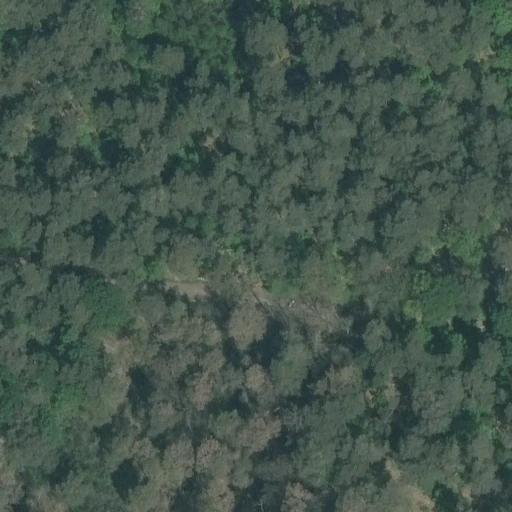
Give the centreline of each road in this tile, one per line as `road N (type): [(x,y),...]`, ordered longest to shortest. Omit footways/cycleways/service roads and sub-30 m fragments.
road 1 (track): [(335,305),(0,262)]
road 2 (track): [(511,328),(384,312)]
